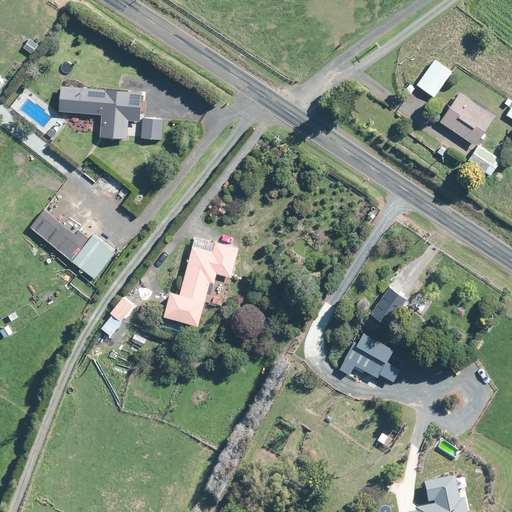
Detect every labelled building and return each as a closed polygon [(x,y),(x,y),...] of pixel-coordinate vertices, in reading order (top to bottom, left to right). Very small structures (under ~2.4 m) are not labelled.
[(452,71),(435,59),(417,84),(434,97),(452,71)] [(131,91),(62,85),(60,110),(103,114),(101,136),(127,138),(131,91)] [(493,116),(459,93),(440,121),(474,144),(493,116)] [(162,120),(142,119),(141,138),(162,139),(162,120)] [(501,158),(478,144),(468,161),(491,175),(501,158)] [(134,168),(127,177),(139,187),(147,178),(134,168)] [(146,203),(131,192),(122,205),(137,216),(146,203)] [(75,234),(44,210),(31,227),(72,260),(88,239),(78,230),(75,234)] [(165,314),(199,323),(210,282),(215,284),(218,272),(230,276),(238,247),(216,242),(214,251),(193,245),(180,293),(171,290),(165,314)] [(406,300),(390,287),(371,312),(387,325),(406,300)] [(135,304),(124,295),(111,312),(122,321),(135,304)] [(269,315),(242,304),(232,328),(259,338),(269,315)] [(405,353),(361,329),(339,368),(350,374),(356,364),(389,382),(405,353)] [(459,501),(454,478),(424,484),(429,506),(415,509),(415,511),(465,511),(463,500),(459,501)]
